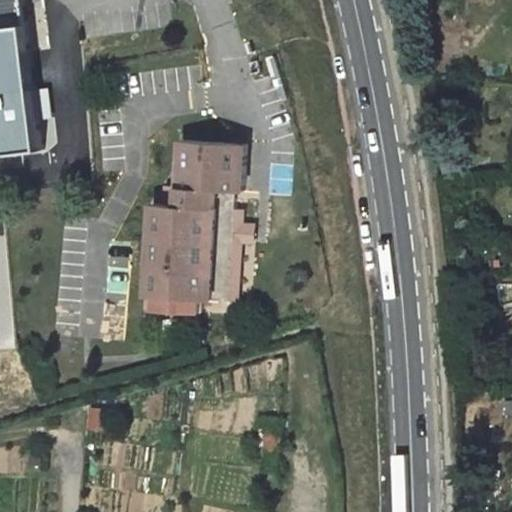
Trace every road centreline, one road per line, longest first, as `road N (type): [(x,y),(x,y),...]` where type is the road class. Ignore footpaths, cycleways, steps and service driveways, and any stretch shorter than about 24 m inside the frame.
road 1 (primary): [(350,0),(395,287),(407,511)]
road 2 (unknown): [(89,0),(90,124),(73,138),(0,147)]
